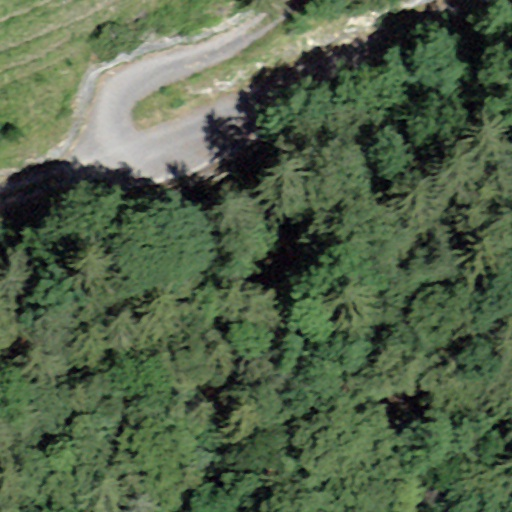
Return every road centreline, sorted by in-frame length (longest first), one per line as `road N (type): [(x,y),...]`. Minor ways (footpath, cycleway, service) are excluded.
road 1 (residential): [(496,0),(120,156)]
road 2 (track): [(120,156),(103,118),(127,64),(216,52),(307,0)]
road 3 (track): [(120,156),(0,193)]
